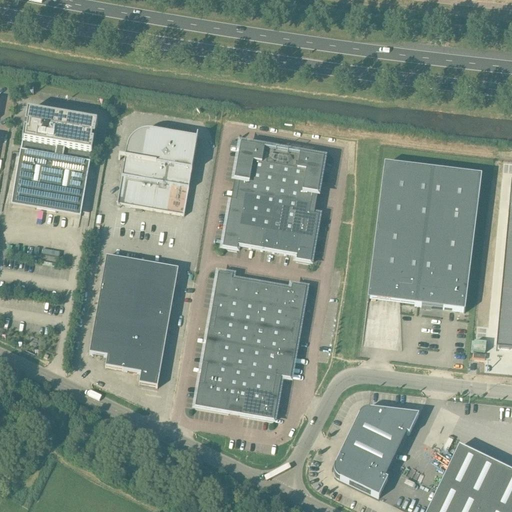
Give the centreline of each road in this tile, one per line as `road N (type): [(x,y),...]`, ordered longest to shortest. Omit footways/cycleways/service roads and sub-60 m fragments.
road 1 (trunk): [(0,13),(360,74),(511,91)]
road 2 (trunk): [(511,68),(307,44),(49,0)]
road 3 (tertiary): [(280,489),(0,358)]
road 4 (unclassified): [(280,489),(346,378),(511,391)]
